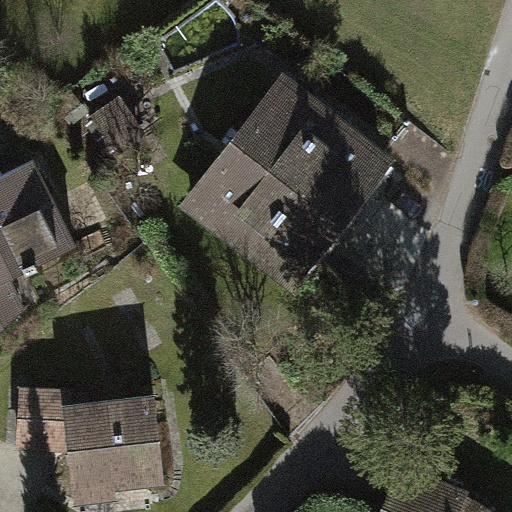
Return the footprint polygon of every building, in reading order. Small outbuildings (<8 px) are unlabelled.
[(403,154),(281,60),(173,199),(295,293),(403,154)] [(84,245),(41,154),(0,173),(0,322),(35,306),(20,275),(84,245)] [(78,380),(22,380),(18,451),(75,454),(68,395),(79,394),(78,380)] [(79,394),(68,395),(74,449),(75,454),(80,498),(174,488),(162,384),(79,394)] [(476,511),(472,509),(383,479),(371,511),(476,511)]
